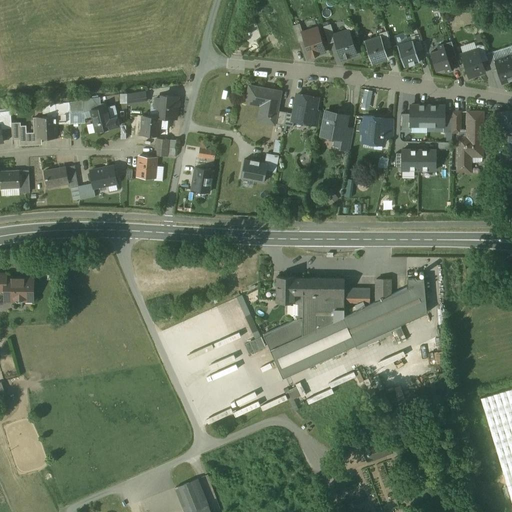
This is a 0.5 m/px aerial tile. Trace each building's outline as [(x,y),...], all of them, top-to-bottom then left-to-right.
[(300,24),(292,26),(298,43),(305,41),(303,33),(300,24)] [(330,24),(323,27),(329,44),(335,42),(333,35),(330,24)] [(318,28),(303,33),(305,41),(310,57),(325,52),(318,28)] [(348,30),(333,35),(335,42),(341,60),(350,57),(349,56),(356,54),(348,30)] [(379,32),(380,36),(384,48),(391,46),(386,30),(379,32)] [(411,36),(412,39),(413,39),(417,51),(423,48),(419,34),(411,36)] [(380,36),(365,41),(372,63),(388,58),(384,48),(380,36)] [(412,39),(398,44),(405,66),(420,61),(417,51),(413,39),(412,39)] [(438,50),(430,52),(436,71),(444,69),(446,72),(451,70),(449,61),(451,60),(450,57),(456,55),(451,41),(437,46),(438,50)] [(475,46),(477,49),(481,63),(488,60),(486,54),(484,45),(479,45),(475,46)] [(477,49),(462,54),(469,77),(484,72),(481,63),(477,49)] [(492,52),(486,54),(488,60),(492,71),(498,69),(495,60),(492,52)] [(511,54),(495,60),(498,69),(502,83),(511,79),(511,54)] [(281,92),(249,87),(246,104),(265,107),(263,122),(275,125),(278,111),(281,92)] [(366,90),(363,107),(369,108),(372,91),(366,90)] [(132,94),(127,94),(127,104),(146,101),(145,93),(132,95),(132,94)] [(99,96),(70,101),(71,111),(84,111),(84,109),(93,109),(101,106),(99,96)] [(161,96),(160,100),(155,99),(155,109),(160,109),(159,118),(160,118),(168,119),(176,120),(178,98),(161,96)] [(295,114),(294,121),(296,121),(314,125),(319,99),(298,96),(295,114)] [(48,112),(48,116),(60,116),(60,122),(68,122),(67,112),(69,112),(69,101),(43,105),(44,112),(48,112)] [(410,127),(428,128),(428,104),(411,104),(410,127)] [(428,128),(445,128),(446,105),(428,104),(428,128)] [(101,106),(93,109),(94,113),(93,114),(97,130),(120,124),(118,116),(111,118),(108,105),(101,106)] [(9,111),(2,111),(2,123),(10,123),(9,111)] [(287,113),(278,111),(275,125),(284,126),(287,113)] [(347,115),(327,111),(322,135),(329,137),(329,138),(330,140),(334,140),(336,139),(337,138),(342,139),(343,139),(345,127),(347,115)] [(467,129),(460,129),(460,132),(458,132),(458,171),(470,171),(470,162),(482,161),(482,121),(484,121),(484,113),(483,113),(483,111),(467,111),(467,129)] [(507,112),(496,112),(496,124),(507,124),(507,112)] [(295,114),(287,113),(284,126),(295,128),(296,121),(294,121),(295,114)] [(21,121),(12,122),(13,139),(20,138),(21,144),(42,143),(41,137),(39,137),(38,116),(34,116),(35,132),(26,132),(26,125),(21,125),(21,121)] [(48,116),(38,116),(39,137),(41,137),(57,137),(57,122),(60,122),(60,116),(48,116)] [(387,119),(366,116),(364,130),(366,130),(364,147),(375,148),(375,143),(384,144),(385,136),(387,119)] [(159,118),(142,117),(142,118),(143,118),(143,125),(142,125),(141,136),(159,137),(159,130),(160,118),(159,118)] [(168,119),(160,118),(159,130),(167,131),(168,119)] [(394,119),(387,119),(385,136),(394,137),(394,119)] [(354,129),(345,127),(343,139),(342,139),(340,149),(350,151),(354,129)] [(170,141),(157,140),(156,148),(169,149),(170,141)] [(217,144),(201,142),(199,158),(205,159),(215,161),(217,144)] [(403,171),(420,171),(420,149),(404,149),(403,171)] [(420,171),(436,172),(437,149),(420,149),(420,171)] [(268,164),(266,171),(276,173),(279,156),(266,153),(265,163),(268,164)] [(139,156),(137,177),(155,178),(156,157),(139,156)] [(209,194),(215,161),(205,159),(204,170),(196,168),(192,191),(209,194)] [(250,160),(245,159),(241,178),(264,182),(266,171),(268,164),(265,163),(259,162),(260,161),(250,159),(250,160)] [(66,166),(45,170),(48,186),(69,181),(66,166)] [(94,187),(117,182),(113,166),(90,170),(93,183),(94,187)] [(2,171),(1,171),(2,187),(20,186),(20,170),(8,171),(8,172),(2,172),(2,171)] [(93,183),(78,186),(80,199),(95,196),(94,187),(93,183)] [(294,277),(276,277),(276,302),(293,302),(294,302),(294,278),(294,277)] [(34,299),(34,278),(7,278),(6,279),(6,289),(6,300),(15,300),(15,301),(16,301),(18,304),(24,304),(26,301),(29,301),(29,300),(34,299)] [(295,320),(264,334),(283,377),(425,312),(422,278),(405,278),(405,287),(389,295),(375,301),(343,316),(343,302),(294,302),(293,302),(293,316),(295,320)] [(343,279),(294,278),(294,302),(343,302),(343,289),(343,279)] [(374,279),(375,301),(389,295),(388,279),(374,279)] [(368,289),(343,289),(343,302),(368,302),(368,289)] [(251,338),(260,334),(242,293),(231,298),(234,305),(229,307),(232,315),(235,314),(239,322),(237,323),(241,331),(247,329),(251,338)] [(261,336),(245,343),(250,354),(266,346),(261,336)] [(178,356),(196,350),(194,346),(177,351),(178,356)] [(284,391),(285,394),(261,405),(262,409),(288,398),(292,406),(296,404),(293,399),(301,395),(297,385),(284,391)] [(511,388),(477,398),(505,485),(511,483),(511,388)] [(388,441),(363,450),(367,462),(392,453),(388,441)] [(174,487),(183,511),(209,511),(196,478),(174,487)] [(502,486),(510,511),(511,511),(511,483),(505,485),(502,486)]
